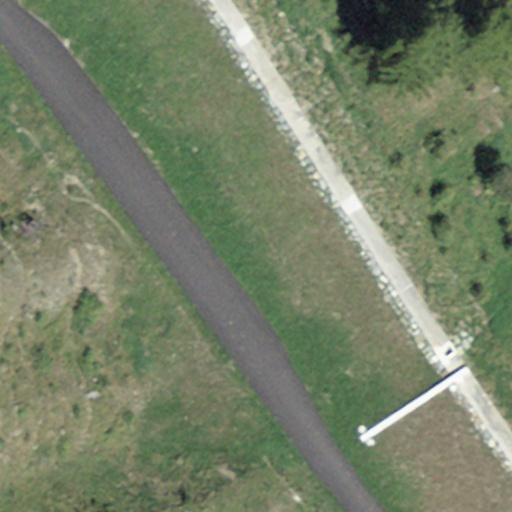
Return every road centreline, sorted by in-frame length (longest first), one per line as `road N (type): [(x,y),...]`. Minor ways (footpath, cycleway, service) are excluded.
road 1 (primary): [(140,0),(206,106),(508,511)]
road 2 (track): [(0,13),(377,511)]
